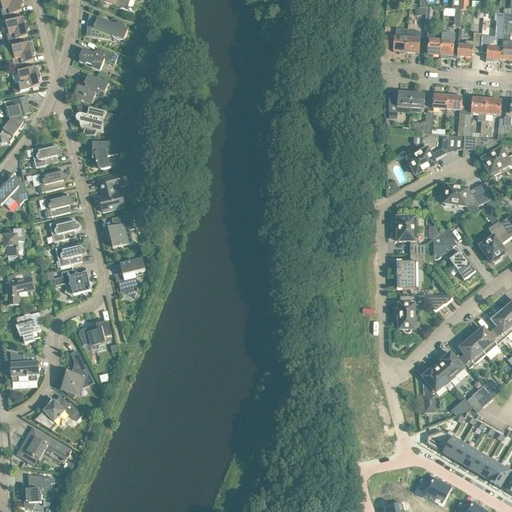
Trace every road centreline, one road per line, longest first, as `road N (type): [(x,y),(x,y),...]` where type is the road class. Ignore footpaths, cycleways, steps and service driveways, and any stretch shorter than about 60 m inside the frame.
road 1 (residential): [(451,171),(382,213),(382,355),(390,364)]
road 2 (residential): [(105,284),(57,83)]
road 3 (residential): [(0,420),(33,403),(54,367),(53,333),(65,317),(93,305),(105,284)]
road 4 (residential): [(390,364),(405,368),(511,273)]
road 5 (residential): [(511,78),(379,67)]
